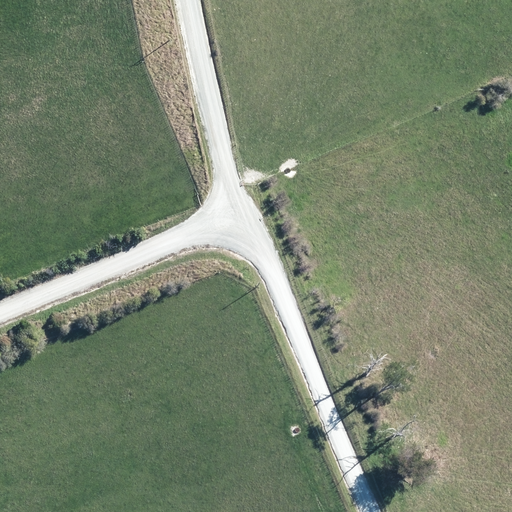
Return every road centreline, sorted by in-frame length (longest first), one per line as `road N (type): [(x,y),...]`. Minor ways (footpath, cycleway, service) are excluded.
road 1 (unclassified): [(368,511),(268,265),(238,214)]
road 2 (residential): [(0,312),(238,214)]
road 3 (unclassified): [(238,214),(187,0)]
